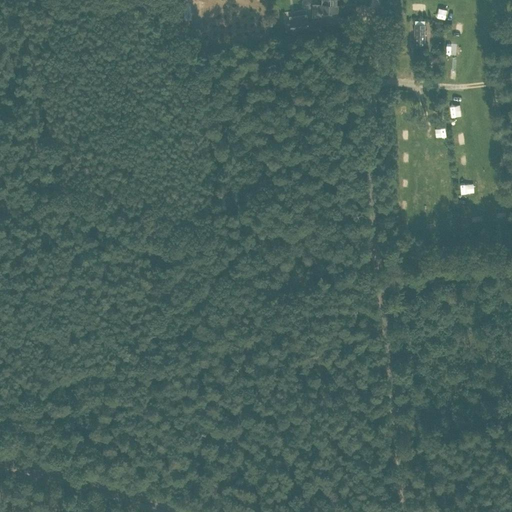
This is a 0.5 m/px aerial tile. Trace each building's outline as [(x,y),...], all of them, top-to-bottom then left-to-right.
[(321,0),(321,4),(312,4),(312,18),(330,15),(330,12),(339,13),(339,7),(336,7),(336,0),(321,0)] [(413,13),(424,14),(425,2),(414,1),(413,13)] [(435,16),(445,18),(447,9),(437,7),(435,16)] [(309,30),(307,18),(307,14),(289,17),(291,32),(309,30)] [(451,33),(461,33),(462,23),(451,22),(451,33)] [(414,45),(425,46),(425,25),(422,25),(422,27),(417,27),(417,25),(414,25),(414,45)] [(455,53),(456,44),(447,43),(446,52),(455,53)] [(457,79),(457,69),(447,69),(447,79),(457,79)] [(503,95),(492,96),(492,105),(503,105),(503,95)] [(465,104),(450,105),(450,115),(466,115),(465,104)] [(396,106),(396,115),(405,115),(405,106),(396,106)] [(470,143),(470,132),(454,133),(454,144),(470,143)] [(437,149),(437,159),(447,158),(447,148),(437,149)] [(399,152),(399,161),(409,162),(409,152),(399,152)] [(473,165),(473,153),(456,154),(456,165),(473,165)] [(440,175),(442,187),(451,186),(450,174),(440,175)] [(461,193),(471,192),(470,182),(459,183),(461,193)] [(504,212),(495,214),(496,221),(505,219),(504,212)]
